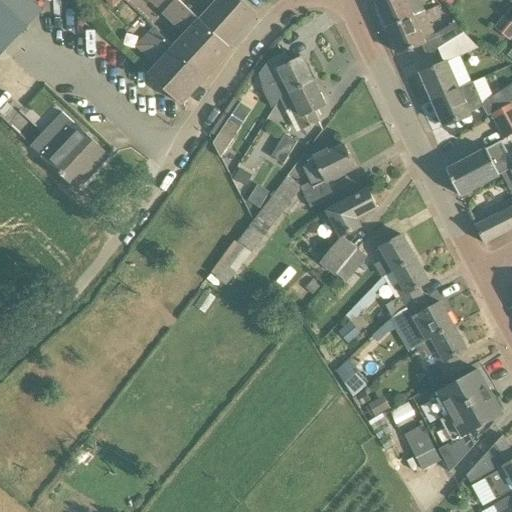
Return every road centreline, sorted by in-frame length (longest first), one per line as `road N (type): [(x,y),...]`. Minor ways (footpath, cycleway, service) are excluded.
road 1 (unclassified): [(0,368),(118,247),(257,52),(308,0)]
road 2 (unclassified): [(481,276),(348,0)]
